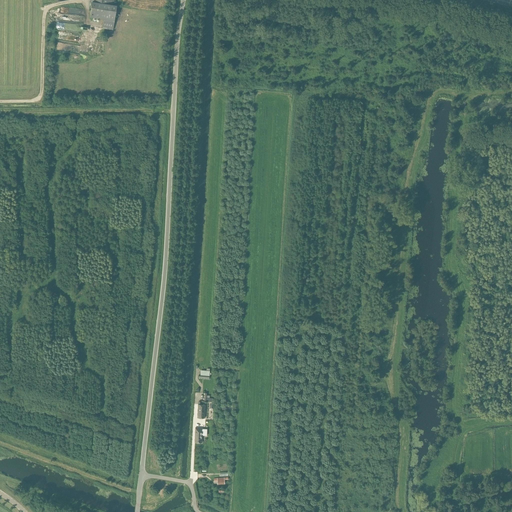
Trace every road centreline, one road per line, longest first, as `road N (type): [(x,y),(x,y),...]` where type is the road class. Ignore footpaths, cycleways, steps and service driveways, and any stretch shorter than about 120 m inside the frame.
road 1 (unclassified): [(140,475),(164,278),(183,0)]
road 2 (track): [(86,0),(44,12),(41,100),(0,101)]
road 3 (track): [(0,434),(139,493)]
road 4 (track): [(0,442),(139,493)]
